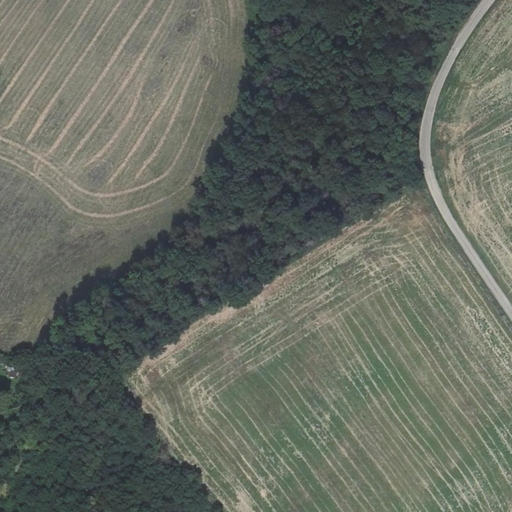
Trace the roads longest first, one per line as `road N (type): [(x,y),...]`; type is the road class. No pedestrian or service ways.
road 1 (track): [(425,147),(341,222),(59,397),(0,419)]
road 2 (unclassified): [(490,0),(436,88),(425,147),(437,196),(511,310)]
